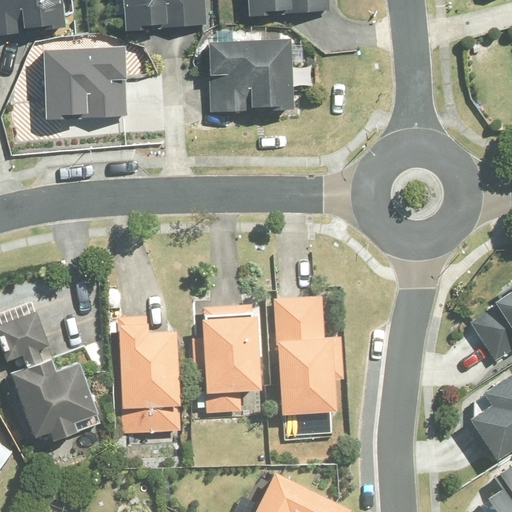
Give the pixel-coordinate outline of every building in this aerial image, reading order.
[(60,0),(0,0),(0,32),(64,25),(60,0)] [(120,0),(123,27),(207,21),(205,0),(120,0)] [(246,0),(247,13),(331,7),(330,0),(246,0)] [(289,33),(208,36),(210,109),(292,105),(289,33)] [(143,44),(120,37),(39,39),(41,112),(38,112),(39,137),(123,135),(124,107),(159,108),(161,75),(143,44)] [(511,275),(488,294),(493,301),(470,319),(473,323),(466,329),(473,338),(466,343),(483,365),(511,342),(511,275)] [(273,297),(281,412),(335,408),(333,378),(345,377),(342,335),(325,336),(322,293),(273,297)] [(200,317),(201,336),(192,336),(194,372),(201,371),(202,390),(205,389),(207,410),(241,408),(241,388),(260,387),(255,312),(251,313),(251,302),(205,305),(205,316),(200,317)] [(0,351),(0,352),(32,435),(47,429),(50,437),(75,428),(72,420),(95,411),(76,359),(54,367),(33,307),(0,319),(0,351)] [(146,313),(115,314),(122,430),(180,427),(175,328),(146,329),(146,313)] [(511,362),(480,384),(487,395),(465,410),(494,453),(511,440),(511,362)] [(0,442),(0,466),(11,451),(0,442)] [(507,485),(481,502),(487,511),(511,511),(511,463),(498,472),(507,485)] [(346,511),(349,506),(273,470),(252,511),(346,511)]
